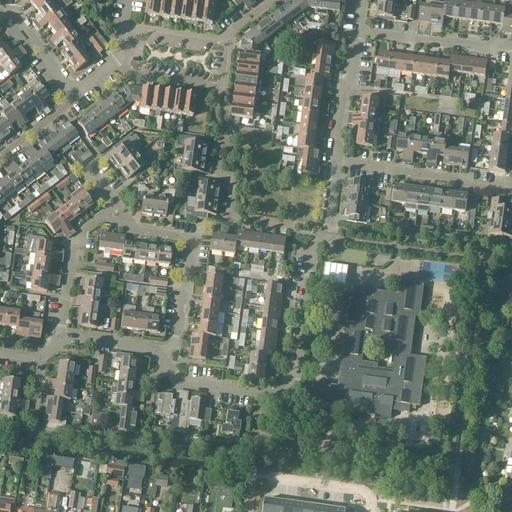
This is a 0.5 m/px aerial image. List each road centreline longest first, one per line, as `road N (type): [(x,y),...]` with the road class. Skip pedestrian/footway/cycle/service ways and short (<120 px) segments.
road 1 (residential): [(158,356),(178,382),(280,395),(294,385),(313,245),(328,228),(336,161)]
road 2 (residential): [(158,356),(173,345),(192,240),(124,222)]
road 3 (residential): [(336,161),(511,188)]
road 4 (residential): [(120,59),(126,70),(223,84),(230,54),(223,37)]
road 5 (residential): [(124,222),(98,218),(83,228),(71,249),(58,337)]
road 6 (residential): [(511,47),(360,32)]
road 7 (residential): [(336,161),(341,89),(360,32)]
